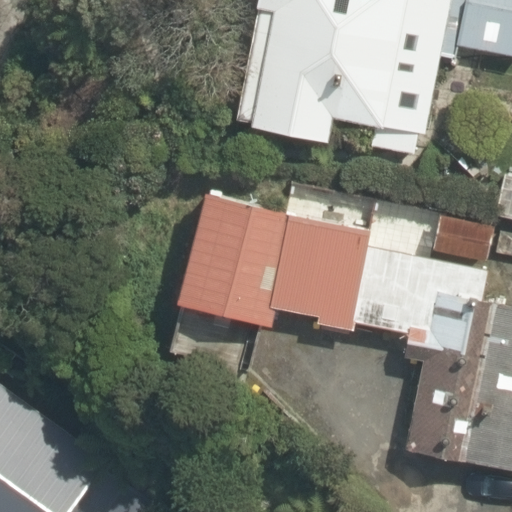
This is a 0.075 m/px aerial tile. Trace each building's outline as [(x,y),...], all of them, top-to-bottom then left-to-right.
[(511,0),(247,0),(245,26),(252,27),(239,131),(419,154),(432,49),(511,58),(511,0)] [(352,317),(368,241),(371,226),(287,208),(205,186),(175,295),(270,323),(276,303),(317,311),(316,318),(351,325),(352,317)] [(433,247),(486,258),(494,219),(441,208),(433,247)] [(403,351),(423,355),(405,442),(511,464),(511,302),(481,296),(487,265),(368,241),(352,317),(407,328),(403,351)] [(0,511),(147,511),(158,496),(0,399),(0,511)]
